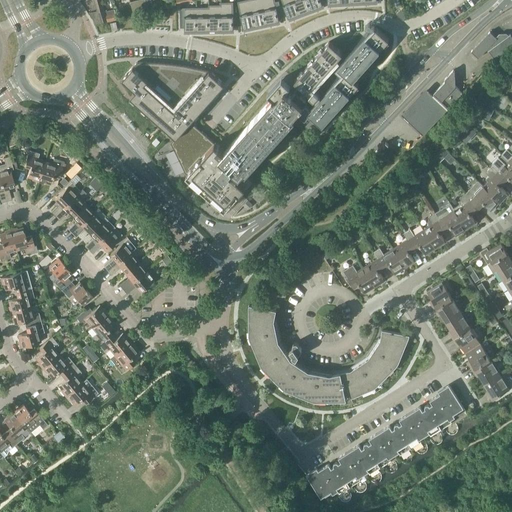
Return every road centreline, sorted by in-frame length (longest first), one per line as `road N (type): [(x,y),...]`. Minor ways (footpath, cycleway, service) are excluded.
road 1 (residential): [(222,326),(236,374),(293,444),(311,449),(447,361),(399,288)]
road 2 (tertiary): [(234,257),(389,124),(507,0)]
road 3 (tertiary): [(494,0),(430,53),(324,174),(246,225)]
road 4 (residential): [(0,216),(33,212),(140,333),(222,326)]
road 5 (tertiary): [(64,96),(225,258)]
road 6 (tertiary): [(203,223),(76,85)]
road 7 (residential): [(357,310),(344,293),(322,290),(307,298),(300,317),(303,332),(327,347),(346,341),(358,322)]
road 8 (residential): [(399,288),(505,222)]
